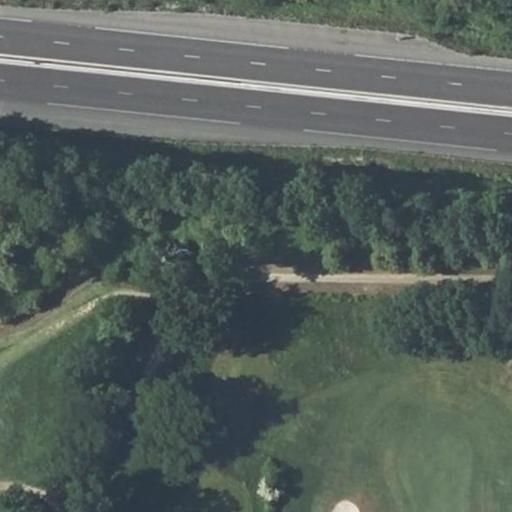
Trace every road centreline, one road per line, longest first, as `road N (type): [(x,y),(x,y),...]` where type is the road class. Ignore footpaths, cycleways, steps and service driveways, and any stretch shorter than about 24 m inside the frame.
road 1 (motorway): [(511,90),(0,36)]
road 2 (motorway): [(0,80),(511,133)]
